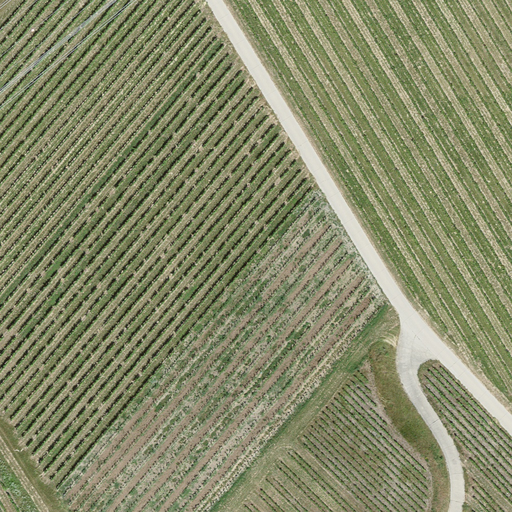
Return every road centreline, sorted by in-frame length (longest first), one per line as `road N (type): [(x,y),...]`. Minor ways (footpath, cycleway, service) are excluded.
road 1 (track): [(511,429),(414,328),(214,0)]
road 2 (track): [(451,511),(448,453),(402,381),(400,358),(420,334)]
